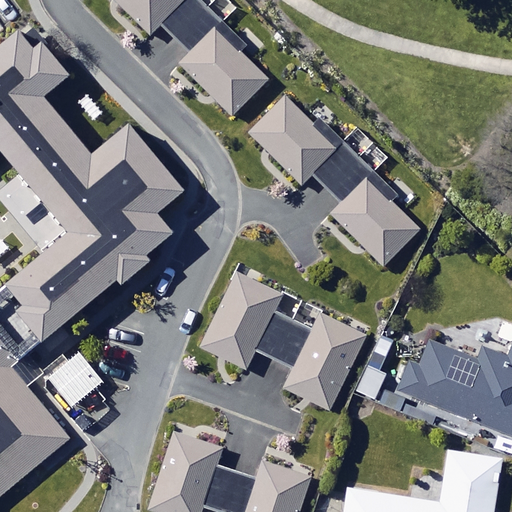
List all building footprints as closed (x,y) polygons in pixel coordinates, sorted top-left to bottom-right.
[(213,30),(183,0),(112,0),(148,36),(158,26),(187,55),(178,63),(228,115),(268,77),(218,25),(213,30)] [(24,28),(0,48),(0,500),(76,438),(16,366),(174,233),(159,213),(187,190),(136,122),(99,151),(54,97),(79,75),(48,41),(42,48),(24,28)] [(313,119),(309,123),(282,97),(246,133),(300,186),(309,176),(337,203),(327,214),(381,267),(417,230),(375,189),(380,184),(313,119)] [(279,294),(235,273),(198,346),(244,369),(253,352),(289,370),(281,387),(327,410),(364,336),(318,313),(309,330),(270,311),(279,294)] [(477,359),(429,341),(420,363),(415,361),(401,397),(511,440),(511,344),(507,358),(481,348),(477,359)] [(104,381),(77,351),(43,381),(70,411),(104,381)] [(385,375),(366,366),(354,390),(372,399),(385,375)] [(271,432),(234,420),(224,447),(172,430),(145,511),(147,511),(297,511),(310,476),(262,460),(271,432)] [(491,511),(500,459),(447,451),(439,501),(347,486),(342,511),(491,511)]
